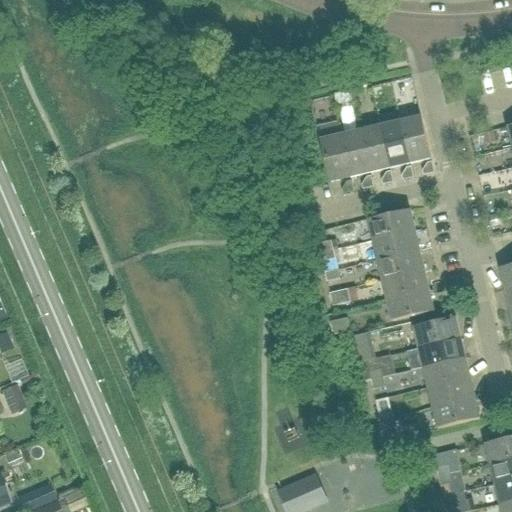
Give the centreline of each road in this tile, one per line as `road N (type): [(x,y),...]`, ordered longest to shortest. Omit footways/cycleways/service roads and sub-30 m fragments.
road 1 (secondary): [(0,191),(136,511)]
road 2 (residential): [(452,184),(418,31)]
road 3 (residential): [(452,184),(301,220)]
road 4 (residential): [(511,392),(494,369),(468,256)]
road 5 (residential): [(418,31),(301,0)]
